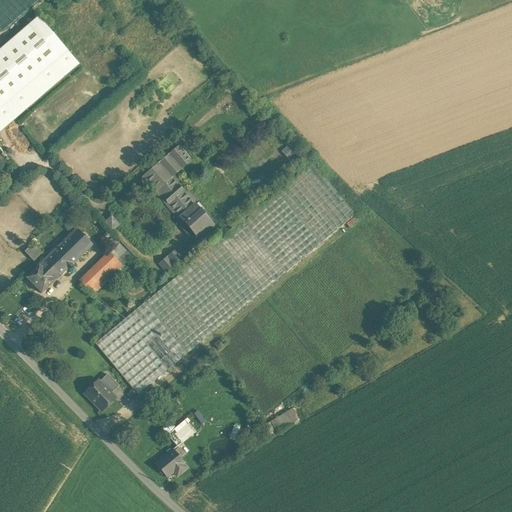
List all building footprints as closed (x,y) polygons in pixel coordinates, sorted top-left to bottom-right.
[(0,0),(0,35),(41,0),(0,0)] [(39,17),(0,49),(0,127),(77,62),(68,50),(39,17)] [(179,146),(145,176),(180,217),(194,204),(171,177),(191,160),(179,146)] [(313,164),(97,342),(139,393),(173,365),(166,356),(180,344),(187,353),(356,215),(313,164)] [(180,217),(197,236),(211,224),(194,204),(180,217)] [(120,224),(112,216),(104,224),(111,232),(120,224)] [(76,230),(45,260),(42,257),(39,259),(43,263),(40,265),(54,280),(91,245),(76,230)] [(33,244),(25,252),(33,261),(42,253),(33,244)] [(176,250),(159,264),(167,272),(183,259),(176,250)] [(110,253),(80,282),(92,295),(122,266),(110,253)] [(40,265),(39,265),(26,278),(42,293),(55,281),(54,280),(40,265)] [(166,356),(173,365),(187,353),(180,344),(166,356)] [(118,386),(107,374),(99,382),(110,394),(118,386)] [(99,382),(98,381),(85,393),(102,411),(115,399),(110,394),(99,382)] [(277,431),(299,418),(292,407),(270,420),(277,431)] [(183,441),(174,430),(168,435),(177,446),(183,441)] [(180,448),(175,452),(180,458),(185,454),(180,448)] [(173,449),(155,463),(167,477),(173,472),(177,477),(187,468),(184,464),(185,464),(180,458),(175,452),(173,449)]
